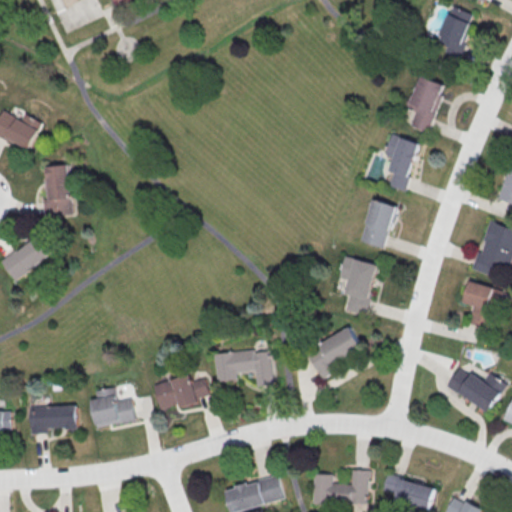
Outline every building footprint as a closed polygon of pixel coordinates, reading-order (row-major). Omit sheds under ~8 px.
[(476,14),(453,5),(439,40),(449,44),(446,52),(459,58),(476,14)] [(447,84),(422,74),(409,106),(418,110),(412,125),(429,131),(447,84)] [(44,121),(26,113),(23,118),(4,109),(0,117),(0,134),(32,149),(44,121)] [(421,143),(394,133),(387,153),(395,156),(390,170),(395,171),(390,185),(405,190),(421,143)] [(499,198),(511,202),(511,160),(499,198)] [(73,214),(70,164),(48,166),(49,178),(46,179),(48,200),(45,200),(45,216),(73,214)] [(398,205),(374,198),(361,240),(385,247),(398,205)] [(511,259),(511,227),(490,220),(481,251),(478,250),(472,268),(489,273),(494,260),(510,265),(511,259)] [(16,280),(53,254),(39,235),(3,261),(16,280)] [(379,264),(346,255),(340,276),(350,279),(347,292),(351,294),(347,309),(366,314),(379,264)] [(464,302),(473,304),(469,323),(491,328),(501,288),(469,281),(464,302)] [(323,379),(337,371),(333,363),(362,347),(351,326),(320,342),(323,348),(310,354),(323,379)] [(215,353),(219,381),(239,378),(238,372),(256,370),(258,385),(276,383),(271,350),(256,352),(255,348),(215,353)] [(489,411),(508,383),(490,372),(484,381),(460,366),(448,385),(489,411)] [(155,383),(161,408),(180,403),(181,407),(200,402),(199,397),(211,394),(206,377),(191,381),(189,374),(155,383)] [(95,390),(97,398),(92,398),(96,426),(136,420),(132,397),(117,399),(115,386),(95,390)] [(31,433),(48,432),(48,428),(78,427),(78,405),(30,406),(31,433)] [(0,432),(12,432),(11,409),(0,409),(0,432)] [(316,473),(315,502),(369,503),(370,469),(353,468),(353,483),(334,483),(334,473),(316,473)] [(232,511),(234,511),(285,498),(279,474),(226,489),(232,511)] [(397,499),(432,508),(437,486),(389,474),(385,489),(398,493),(397,499)] [(482,511),(484,508),(454,495),(447,511),(482,511)]
